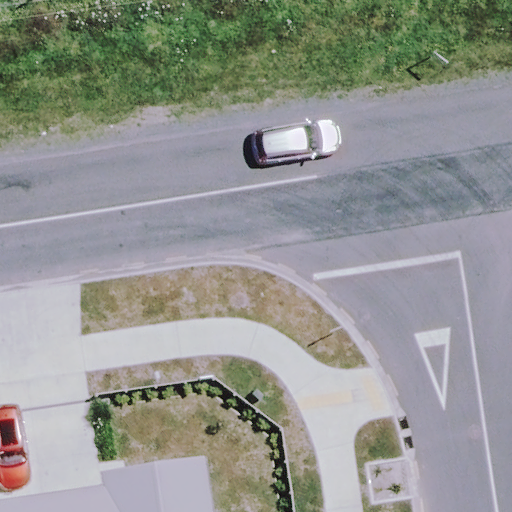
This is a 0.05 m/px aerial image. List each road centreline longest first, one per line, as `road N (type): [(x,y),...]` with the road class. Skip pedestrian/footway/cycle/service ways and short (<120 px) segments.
road 1 (residential): [(0,220),(439,155)]
road 2 (residential): [(494,511),(439,155)]
